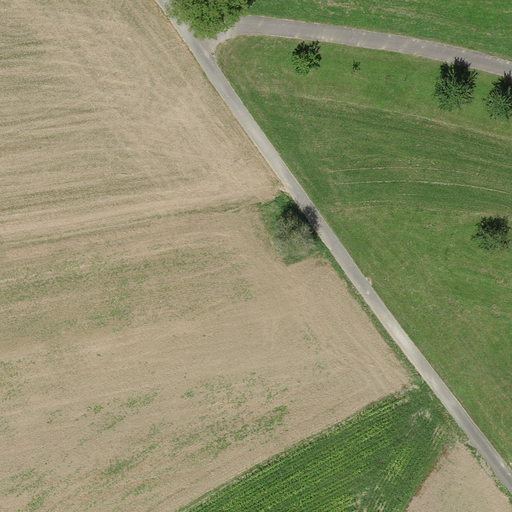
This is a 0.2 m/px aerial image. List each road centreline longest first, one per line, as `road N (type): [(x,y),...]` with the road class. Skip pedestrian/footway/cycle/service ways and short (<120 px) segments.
road 1 (track): [(155,0),(511,486)]
road 2 (track): [(185,37),(220,27),(299,32),(511,72)]
